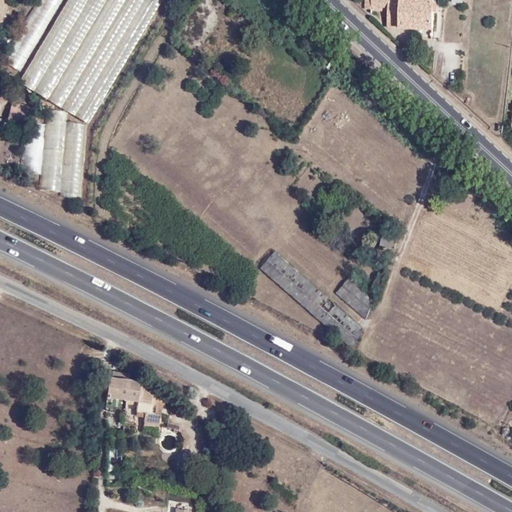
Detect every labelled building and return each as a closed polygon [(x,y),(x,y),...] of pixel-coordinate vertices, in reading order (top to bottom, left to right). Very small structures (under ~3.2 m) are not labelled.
[(6,0),(0,0),(0,19),(13,8),(6,0)] [(39,0),(4,60),(19,69),(61,0),(39,0)] [(88,120),(159,0),(65,0),(18,79),(88,120)] [(389,0),(390,5),(389,26),(400,27),(401,0),(389,0)] [(433,28),(433,0),(401,0),(400,27),(415,27),(433,28)] [(202,15),(192,8),(179,27),(190,34),(202,15)] [(28,106),(11,101),(6,119),(14,122),(16,118),(23,120),(28,106)] [(80,198),(86,124),(64,122),(65,112),(51,111),(45,189),(60,190),(59,196),(80,198)] [(35,165),(35,160),(42,160),(40,139),(28,140),(30,165),(35,165)] [(447,184),(448,176),(439,175),(438,183),(447,184)] [(395,249),(399,234),(384,231),(382,246),(395,249)] [(376,263),(381,256),(375,251),(370,258),(376,263)] [(350,348),(365,331),(273,252),(258,270),(350,348)] [(366,319),(375,297),(350,275),(336,292),(366,319)] [(126,372),(112,371),(111,378),(107,379),(104,399),(137,403),(135,413),(144,415),(143,426),(159,427),(161,405),(149,404),(150,396),(139,386),(128,380),(126,372)]
